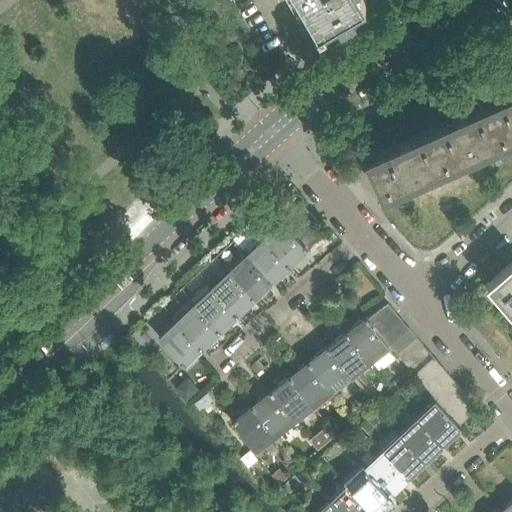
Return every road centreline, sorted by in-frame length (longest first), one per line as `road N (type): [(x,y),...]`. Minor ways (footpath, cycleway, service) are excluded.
road 1 (residential): [(0,380),(218,180)]
road 2 (residential): [(217,356),(369,237)]
road 3 (residential): [(328,85),(469,0)]
road 4 (residential): [(422,300),(511,412)]
road 5 (residential): [(402,511),(511,421)]
road 6 (residential): [(282,134),(369,237)]
road 7 (residential): [(511,215),(422,300)]
